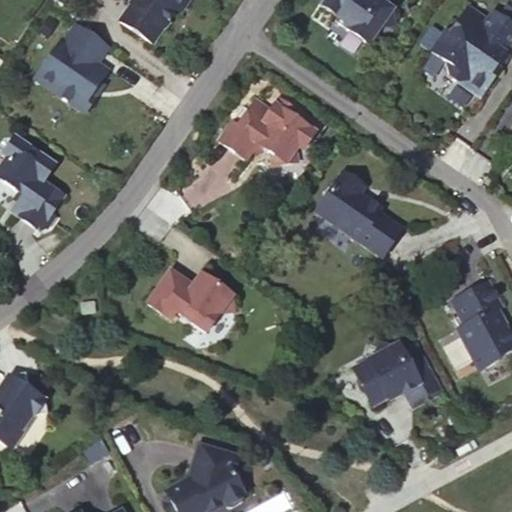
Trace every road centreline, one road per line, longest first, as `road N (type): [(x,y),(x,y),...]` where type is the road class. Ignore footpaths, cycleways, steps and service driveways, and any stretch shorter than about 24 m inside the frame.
road 1 (residential): [(0,311),(94,240),(241,29)]
road 2 (residential): [(241,29),(484,198),(511,241)]
road 3 (residential): [(378,511),(511,438)]
